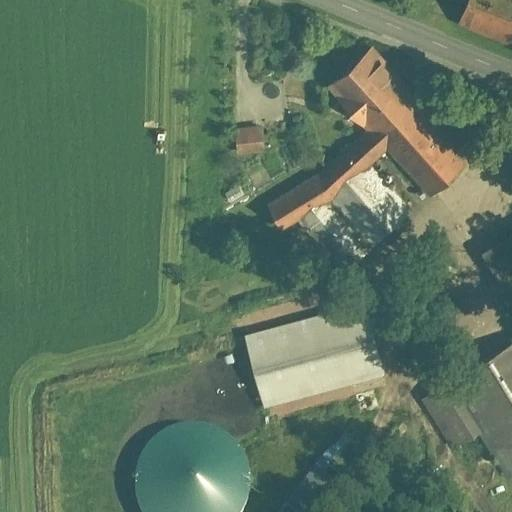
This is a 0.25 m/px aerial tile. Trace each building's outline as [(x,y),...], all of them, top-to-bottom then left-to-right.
[(511,0),(471,0),(463,26),(511,42),(511,0)] [(465,153),(365,47),(324,85),(359,123),(383,149),(423,192),(465,153)] [(259,123),(233,126),(236,151),(262,148),(259,123)] [(383,149),(359,123),(289,187),(303,202),(349,252),(401,204),(365,166),(383,149)] [(262,201),(272,220),(303,202),(289,187),(262,201)] [(511,223),(477,245),(501,284),(511,276),(511,223)] [(357,301),(242,332),(260,397),(374,367),(357,301)] [(511,339),(448,380),(509,475),(511,473),(511,339)] [(442,381),(417,397),(449,446),(474,430),(442,381)] [(255,511),(261,499),(263,480),(258,461),(247,445),(232,434),(214,428),(194,428),(176,435),(162,448),(152,464),(148,483),(151,502),(155,511),(255,511)] [(315,511),(340,482),(317,464),(279,511),(315,511)]
